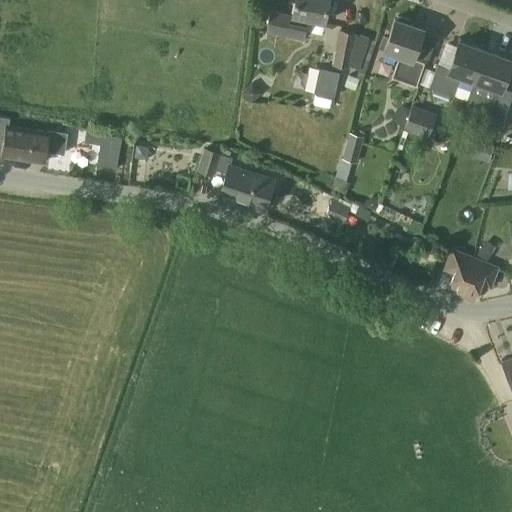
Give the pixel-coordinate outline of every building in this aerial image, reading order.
[(265,32),(303,40),(307,20),(322,23),(327,0),(294,0),(291,15),(270,10),(265,32)] [(390,77),(416,86),(424,63),(411,58),(422,29),(393,19),(382,51),(398,57),(390,77)] [(349,66),(355,35),(355,34),(339,31),(332,66),(348,69),(349,66)] [(356,78),(362,81),(376,41),(355,35),(349,66),(358,69),(356,78)] [(460,78),(472,83),(484,52),(457,43),(448,69),(436,65),(428,88),(453,97),(460,78)] [(466,101),(504,115),(511,94),(511,91),(500,88),(509,62),(484,52),(472,83),(466,101)] [(312,94),(334,98),(340,73),(317,68),(312,94)] [(427,139),(436,114),(411,105),(402,130),(427,139)] [(0,155),(1,156),(45,163),(46,152),(64,155),(67,135),(8,126),(9,118),(0,116),(0,155)] [(87,132),(85,141),(99,143),(96,165),(116,168),(120,137),(101,134),(87,132)] [(341,159),(356,163),(363,136),(349,132),(341,159)] [(196,170),(214,176),(216,170),(225,173),(217,196),(263,211),(272,181),(229,166),(231,158),(230,158),(230,156),(203,148),(196,170)] [(324,217),(342,224),(349,208),(331,200),(324,217)] [(477,254),(487,261),(496,247),(485,240),(477,254)] [(444,290),(471,300),(477,284),(490,289),(499,267),(451,247),(442,270),(451,274),(444,290)] [(511,385),(511,356),(500,361),(510,386),(511,385)]
